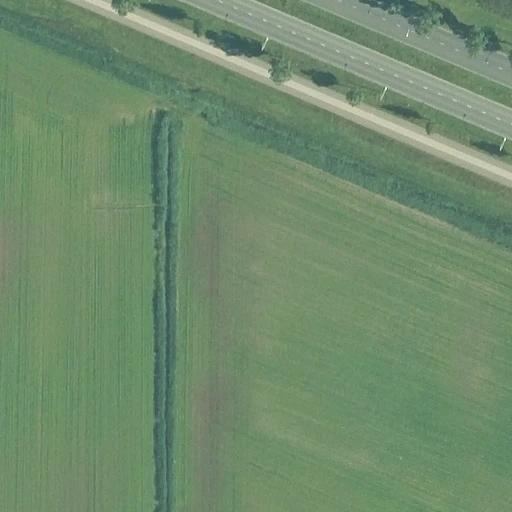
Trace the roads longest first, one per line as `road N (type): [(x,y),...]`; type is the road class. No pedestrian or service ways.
road 1 (residential): [(90,0),(511,177)]
road 2 (primary): [(211,0),(511,126)]
road 3 (primary): [(511,74),(334,0)]
